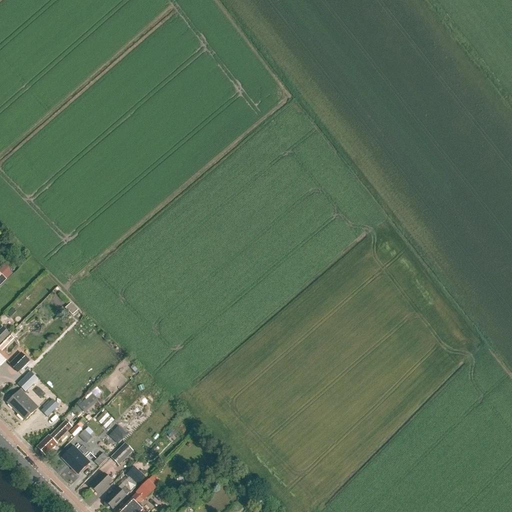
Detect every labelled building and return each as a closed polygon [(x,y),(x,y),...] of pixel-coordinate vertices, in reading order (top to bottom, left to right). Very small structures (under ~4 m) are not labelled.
[(74,303),(69,306),(73,314),(78,311),(74,303)] [(3,328),(0,330),(0,344),(10,335),(3,328)] [(18,374),(29,362),(20,354),(9,365),(18,374)] [(135,365),(131,369),(136,375),(140,371),(135,365)] [(39,381),(31,373),(18,385),(26,393),(39,381)] [(24,421),(38,407),(21,390),(7,404),(24,421)] [(92,395),(78,407),(84,414),(98,402),(92,395)] [(58,406),(53,401),(41,412),(47,418),(58,406)] [(70,428),(65,422),(50,438),(48,437),(37,448),(40,451),(40,453),(42,455),(44,455),(44,456),(51,449),(53,449),(55,447),(54,446),(56,445),(55,443),(70,428)] [(74,438),(82,431),(77,426),(70,433),(74,438)] [(90,437),(84,431),(78,437),(84,443),(90,437)] [(126,444),(111,458),(119,466),(133,452),(126,444)] [(89,462),(73,446),(61,459),(77,475),(89,462)] [(99,467),(107,459),(102,454),(94,463),(99,467)] [(126,476),(137,487),(146,478),(144,476),(146,474),(141,470),(139,472),(134,467),(126,476)] [(98,496),(112,482),(104,474),(90,488),(98,496)] [(136,494),(137,495),(132,500),(131,500),(119,511),(143,511),(141,509),(142,508),(139,504),(143,500),(144,501),(160,485),(155,480),(156,478),(154,475),(136,494)] [(112,510),(126,496),(130,493),(125,487),(121,491),(118,488),(104,502),(105,503),(104,504),(104,506),(107,508),(108,508),(109,507),(112,510)] [(261,504),(267,498),(261,493),(256,500),(261,504)]
